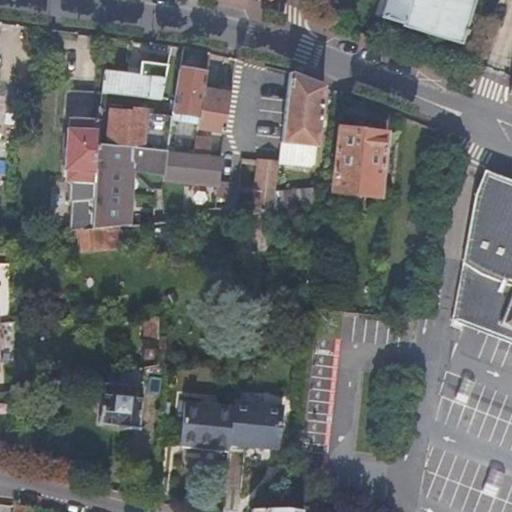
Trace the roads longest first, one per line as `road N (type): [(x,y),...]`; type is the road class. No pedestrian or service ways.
road 1 (residential): [(282,48),(0,0)]
road 2 (residential): [(482,126),(282,48)]
